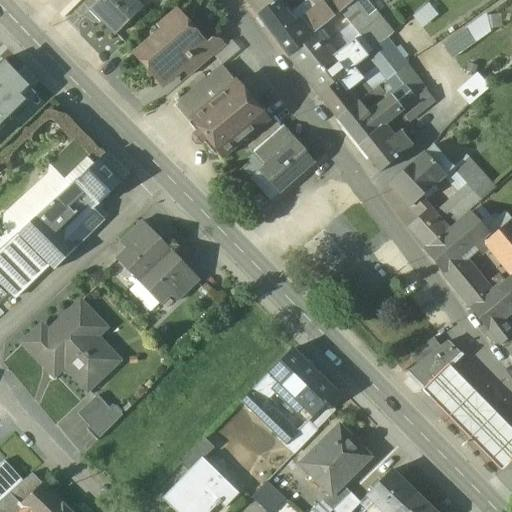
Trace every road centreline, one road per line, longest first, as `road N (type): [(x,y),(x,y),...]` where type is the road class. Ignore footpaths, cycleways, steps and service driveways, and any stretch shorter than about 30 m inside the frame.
road 1 (residential): [(511,393),(223,0)]
road 2 (primary): [(495,511),(164,176)]
road 3 (primary): [(164,176),(3,10)]
road 4 (residential): [(0,332),(164,176)]
road 5 (residential): [(110,511),(0,394)]
